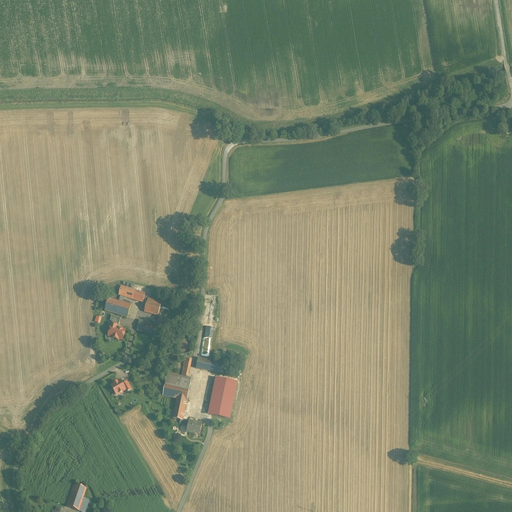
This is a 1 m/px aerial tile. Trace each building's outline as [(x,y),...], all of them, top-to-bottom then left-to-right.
[(146,294),(122,287),(119,296),(121,297),(119,302),(123,303),(124,298),(144,303),(146,294)] [(119,302),(108,299),(105,311),(127,318),(131,305),(123,303),(119,302)] [(161,302),(148,299),(144,312),(158,316),(161,302)] [(184,306),(181,305),(179,305),(177,306),(175,307),(174,309),(173,312),(174,314),(175,316),(177,318),(179,319),(181,319),(183,318),(185,318),(186,316),(187,313),(187,310),(186,307),(184,306)] [(110,322),(113,322),(117,324),(119,324),(120,318),(112,316),(110,322)] [(112,327),(111,326),(108,336),(112,337),(112,338),(119,340),(119,339),(123,341),(126,331),(116,328),(117,324),(113,322),(112,327)] [(162,327),(144,322),(141,331),(159,337),(162,327)] [(184,355),(186,355),(188,354),(190,353),(191,352),(192,350),(192,349),(192,347),(192,345),(191,343),(189,342),(188,341),(186,341),(184,341),(182,341),(181,342),(180,344),(179,345),(178,347),(178,349),(179,350),(180,352),(181,353),(183,354),(184,355)] [(192,360),(185,358),(182,376),(188,377),(192,360)] [(223,364),(198,359),(196,369),(222,374),(223,364)] [(183,421),(192,379),(181,377),(168,374),(163,396),(176,399),(172,419),(180,420),(183,421)] [(221,379),(210,377),(205,410),(216,412),(221,379)] [(114,384),(111,386),(116,395),(125,390),(122,385),(120,381),(117,383),(117,382),(114,384)] [(131,389),(127,382),(122,385),(125,390),(126,392),(131,389)] [(199,435),(202,424),(189,421),(188,422),(183,421),(180,420),(179,425),(188,426),(187,428),(189,428),(188,432),(199,435)] [(86,489),(74,485),(66,507),(78,511),(79,511),(82,511),(84,511),(88,501),(83,499),(86,489)]
